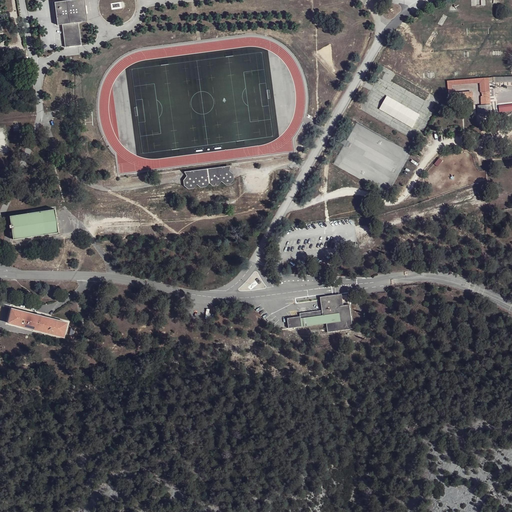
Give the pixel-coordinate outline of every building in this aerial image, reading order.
[(43,0),(46,24),(50,24),(52,44),(71,41),(68,21),(73,20),(70,0),(43,0)] [(511,71),(452,83),(457,109),(478,105),(477,94),(466,96),(465,87),(484,84),(488,110),(485,110),(487,123),(505,119),(503,108),(500,109),(496,83),(511,81),(511,71)] [(235,166),(186,172),(188,188),(236,181),(235,166)] [(55,209),(11,216),(15,236),(57,228),(55,209)] [(46,311),(0,296),(0,310),(43,324),(46,311)] [(324,333),(353,328),(349,302),(344,304),(342,296),(321,300),(324,310),(302,314),(303,318),(288,321),(290,330),(321,323),(324,333)]
